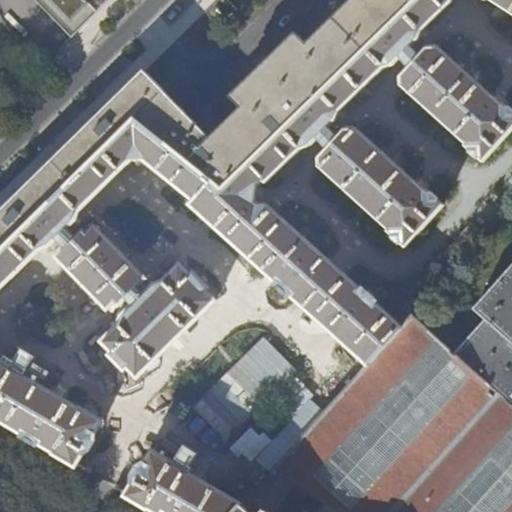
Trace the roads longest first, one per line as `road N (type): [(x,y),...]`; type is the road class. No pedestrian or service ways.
road 1 (unknown): [(483,186),(425,255),(395,268),(374,262),(287,185)]
road 2 (residential): [(0,155),(156,0)]
road 3 (unknown): [(483,186),(380,91)]
